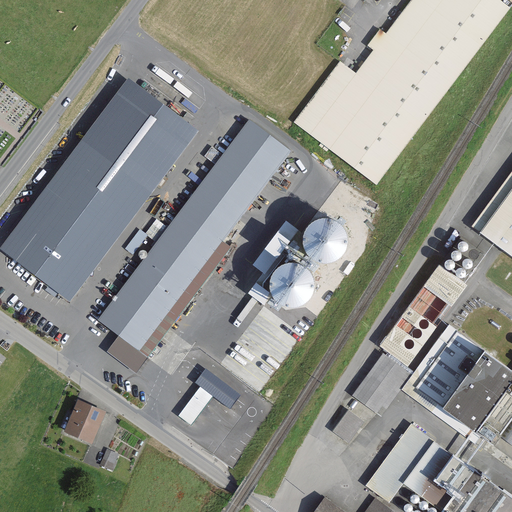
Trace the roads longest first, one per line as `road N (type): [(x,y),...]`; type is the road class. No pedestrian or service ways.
road 1 (unclassified): [(266,511),(0,322)]
road 2 (unknown): [(222,95),(116,247),(65,368)]
road 3 (tertiary): [(138,0),(0,183)]
road 4 (unknown): [(511,478),(390,399)]
